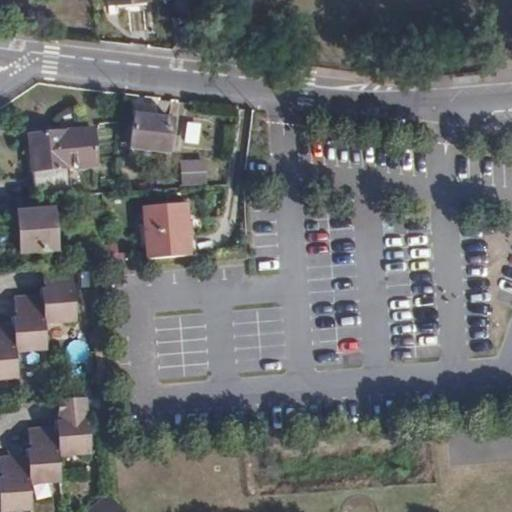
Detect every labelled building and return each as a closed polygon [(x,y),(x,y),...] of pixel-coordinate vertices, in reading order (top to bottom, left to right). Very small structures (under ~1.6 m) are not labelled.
[(167,154),(171,121),(133,116),(128,149),(167,154)] [(38,198),(49,197),(70,195),(68,154),(76,153),(77,169),(95,167),(92,129),(28,135),(32,189),(37,189),(38,198)] [(202,159),(177,160),(177,185),(203,185),(202,159)] [(38,198),(21,199),(21,212),(18,212),(21,253),(59,250),(56,209),(50,209),(49,197),(38,198)] [(142,208),(145,260),(187,257),(184,205),(142,208)] [(68,266),(40,269),(41,284),(45,284),(46,290),(38,292),(39,295),(12,297),(13,313),(17,312),(17,317),(9,317),(10,323),(0,324),(0,380),(15,380),(13,354),(42,352),(41,323),(73,321),(68,266)] [(85,399),(56,402),(56,424),(56,425),(55,430),(28,434),(29,448),(32,448),(32,454),(27,455),(27,459),(0,461),(1,477),(7,477),(7,481),(0,482),(0,494),(1,511),(31,511),(30,488),(60,485),(59,457),(88,454),(85,399)] [(121,511),(110,498),(107,500),(107,501),(114,511),(121,511)] [(114,511),(107,501),(107,500),(89,511),(114,511)]
